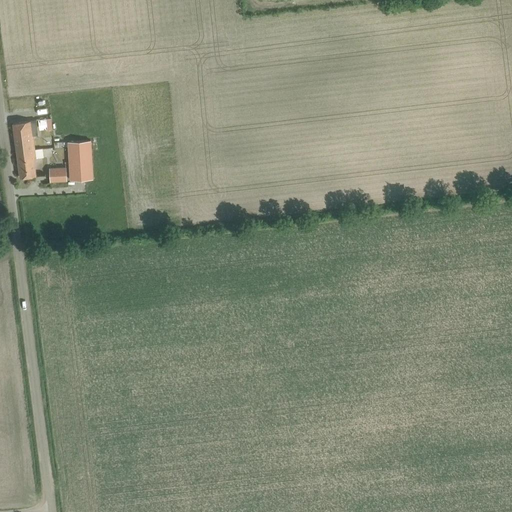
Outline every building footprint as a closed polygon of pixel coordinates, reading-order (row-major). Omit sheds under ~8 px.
[(40,118),(41,129),(54,128),(54,117),(40,118)] [(36,120),(13,123),(16,145),(35,142),(34,136),(39,135),(36,120)] [(70,180),(86,179),(93,179),(91,141),(67,142),(70,180)] [(35,142),(16,145),(21,177),(30,176),(36,176),(34,159),(33,149),(35,149),(35,142)] [(50,181),(67,180),(67,168),(50,169),(50,181)]
